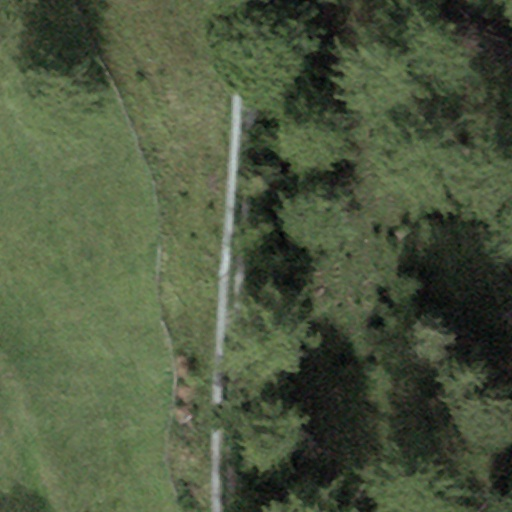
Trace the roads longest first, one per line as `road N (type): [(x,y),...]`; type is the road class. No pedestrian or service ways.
road 1 (track): [(253,0),(227,328),(223,511)]
road 2 (track): [(0,382),(48,511)]
